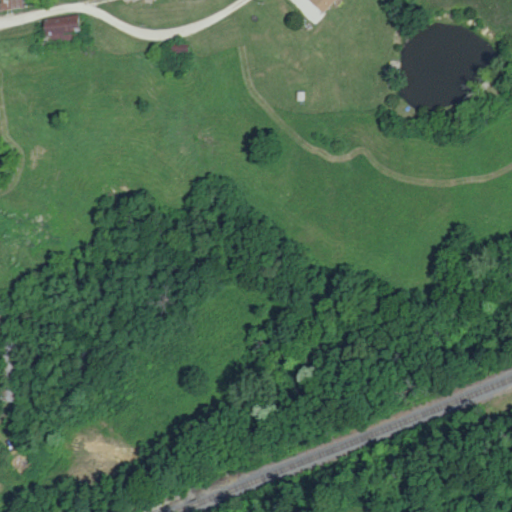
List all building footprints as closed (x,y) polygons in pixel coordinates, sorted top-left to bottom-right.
[(22,0),(0,0),(0,10),(24,7),(22,0)] [(310,0),(323,12),(333,0),(310,0)] [(47,42),(81,39),(78,14),(45,17),(47,42)] [(171,51),(187,52),(188,44),(171,43),(171,51)] [(1,400),(19,401),(22,341),(4,340),(1,400)]
